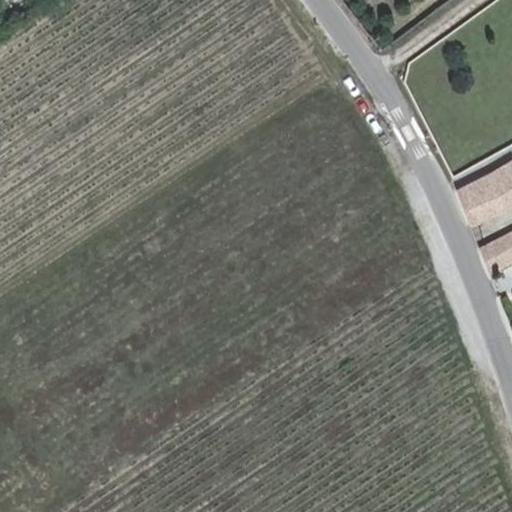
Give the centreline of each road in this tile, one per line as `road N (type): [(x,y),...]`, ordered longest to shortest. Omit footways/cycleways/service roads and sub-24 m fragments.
road 1 (tertiary): [(511,389),(441,196),(378,70),(325,0)]
road 2 (track): [(378,70),(479,0)]
